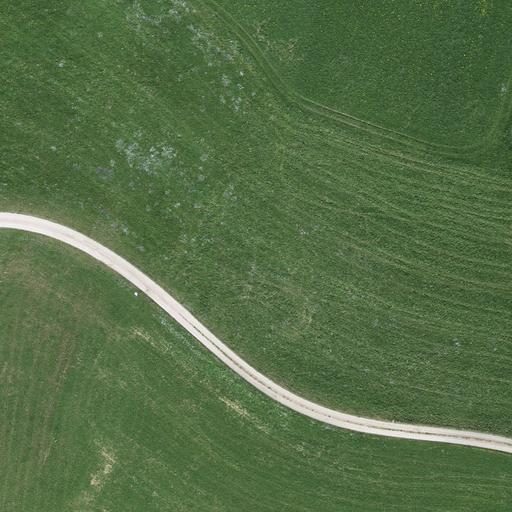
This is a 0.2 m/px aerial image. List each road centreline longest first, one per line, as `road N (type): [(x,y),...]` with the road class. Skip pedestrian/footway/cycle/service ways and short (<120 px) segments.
road 1 (track): [(0,219),(65,235),(116,263),(235,362),(302,403),(360,422),(511,444)]
road 2 (track): [(511,133),(507,152),(474,159),(286,102),(188,0)]
